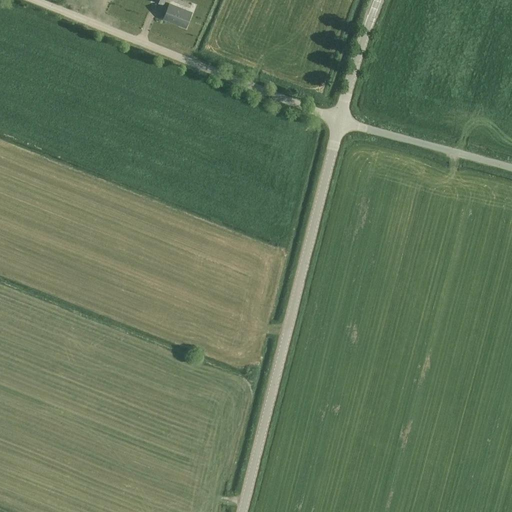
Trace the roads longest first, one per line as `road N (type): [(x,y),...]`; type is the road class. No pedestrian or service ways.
road 1 (tertiary): [(241,511),(339,120)]
road 2 (unclassified): [(339,120),(34,0)]
road 3 (unclassified): [(511,166),(339,120)]
road 4 (tertiary): [(339,120),(377,0)]
